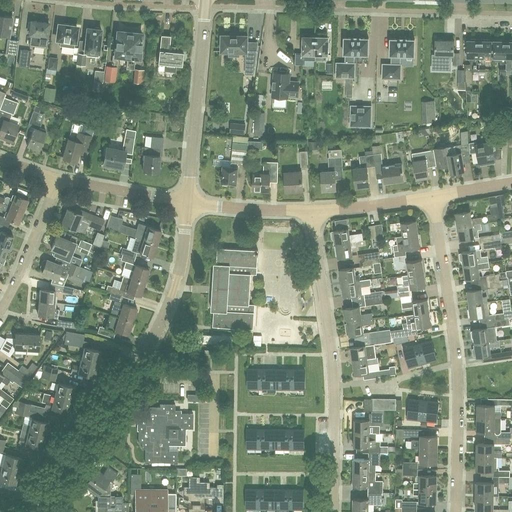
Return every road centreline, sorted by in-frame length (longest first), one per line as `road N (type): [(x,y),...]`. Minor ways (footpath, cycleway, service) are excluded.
road 1 (residential): [(30,511),(162,322),(187,203)]
road 2 (residential): [(187,203),(205,0)]
road 3 (residential): [(333,386),(312,210)]
road 4 (residential): [(456,363),(434,198)]
road 5 (residential): [(455,511),(456,363)]
road 6 (residential): [(0,311),(56,179)]
road 7 (residential): [(187,203),(56,179)]
road 8 (residential): [(333,386),(388,382),(456,363)]
road 9 (residential): [(312,210),(187,203)]
road 10 (residential): [(331,511),(333,386)]
road 11 (residential): [(434,198),(312,210)]
